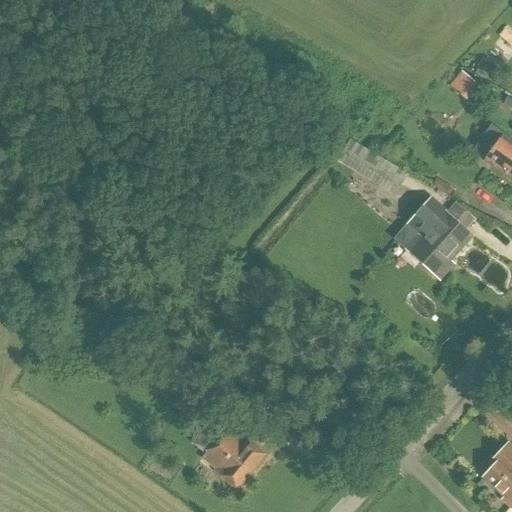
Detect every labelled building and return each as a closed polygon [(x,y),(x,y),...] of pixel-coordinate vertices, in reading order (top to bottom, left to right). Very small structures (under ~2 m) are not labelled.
[(467,102),(479,87),(461,72),(449,87),(467,102)] [(511,108),(511,100),(506,97),(503,104),(511,108)] [(511,182),(511,141),(491,126),(481,140),(493,150),(484,162),(511,182)] [(392,195),(405,173),(349,140),(336,163),(392,195)] [(431,199),(408,225),(423,239),(410,254),(440,282),(455,265),(451,261),(472,237),(466,232),(475,221),(455,204),(446,214),(431,199)] [(98,323),(121,327),(123,311),(101,307),(98,323)] [(200,422),(207,408),(218,387),(183,368),(169,393),(176,397),(171,406),(200,422)] [(248,444),(227,428),(201,459),(215,472),(220,477),(221,477),(236,489),(264,456),(249,444),(248,444)] [(511,448),(508,444),(489,465),(492,468),(482,479),(504,499),(502,501),(511,509),(511,508),(511,448)] [(488,511),(490,510),(488,508),(489,507),(484,502),(483,503),(481,501),(476,505),(482,511),(488,511)]
